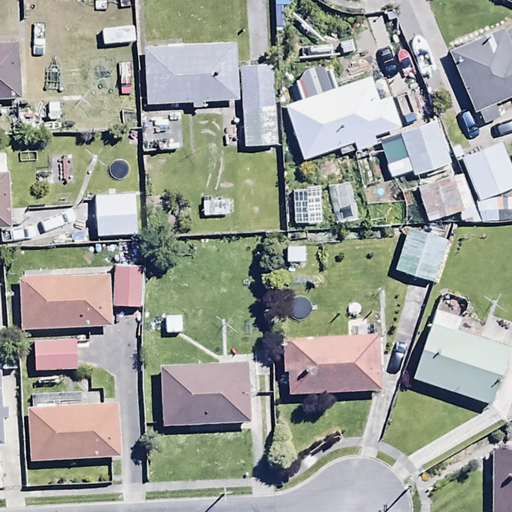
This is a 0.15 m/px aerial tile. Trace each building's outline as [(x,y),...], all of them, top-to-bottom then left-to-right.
[(473,118),(476,117),(481,130),(501,122),(495,109),(511,101),(511,56),(511,57),(500,32),(445,56),(473,118)] [(0,103),(20,102),(18,47),(0,48),(0,103)] [(239,105),(236,72),(235,48),(143,52),(145,109),(233,106),(239,105)] [(369,83),(331,95),(322,68),(292,78),(301,105),(282,111),(300,167),(351,150),(353,157),(374,150),(372,143),(398,132),(389,102),(377,106),(369,83)] [(236,72),(239,105),(241,152),(275,151),(272,70),(236,72)] [(435,127),(398,139),(411,183),(449,171),(435,127)] [(459,164),(478,206),(511,192),(511,178),(498,146),(459,164)] [(0,230),(9,230),(8,158),(0,158),(0,230)] [(447,182),(415,193),(427,229),(460,218),(447,182)] [(133,200),(94,201),(95,242),(135,240),(133,200)] [(309,202),(288,202),(289,227),(309,227),(309,202)] [(448,246),(405,232),(392,274),(435,287),(448,246)] [(285,251),(285,266),(320,266),(320,246),(303,246),(303,252),(285,251)] [(141,269),(114,269),(114,311),(141,311),(141,269)] [(18,280),(19,334),(110,332),(109,278),(18,280)] [(462,318),(436,309),(410,384),(490,412),(509,356),(455,337),(462,318)] [(283,379),(286,379),(287,400),(380,395),(377,341),(281,347),(283,379)] [(33,346),(33,374),(75,374),(75,346),(33,346)] [(159,430),(249,429),(248,370),(158,371),(159,430)] [(24,416),(27,467),(120,462),(117,411),(24,416)] [(511,511),(511,452),(489,452),(488,511),(511,511)]
